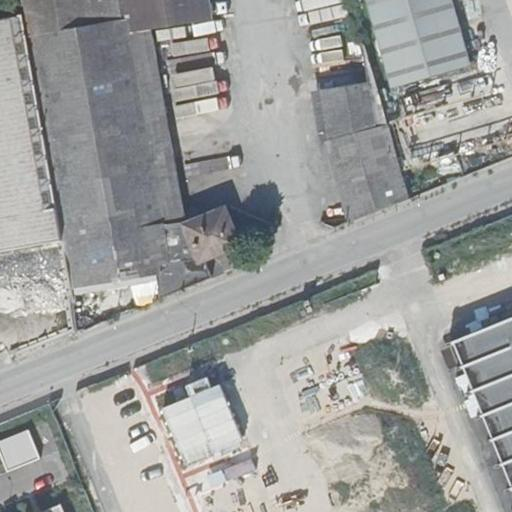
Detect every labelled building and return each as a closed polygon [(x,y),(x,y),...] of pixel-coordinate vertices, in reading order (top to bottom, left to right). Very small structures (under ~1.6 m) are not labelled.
[(217,20),(213,0),(26,0),(32,34),(132,18),(136,32),(157,29),(217,20)] [(367,0),(394,91),(472,68),(452,0),(367,0)] [(71,288),(174,266),(168,230),(136,32),(132,18),(32,34),(35,54),(65,239),(63,239),(71,288)] [(168,230),(188,227),(157,29),(136,32),(168,230)] [(409,199),(368,48),(317,57),(332,158),(350,223),(409,199)] [(0,250),(63,239),(65,239),(35,54),(0,60),(0,204),(2,204),(7,236),(0,237),(0,250)] [(195,226),(188,227),(168,230),(174,266),(177,292),(211,278),(209,258),(243,243),(228,211),(195,226)] [(511,319),(456,342),(511,480),(511,319)] [(34,429),(4,440),(16,472),(46,461),(34,429)] [(72,511),(68,501),(41,511),(72,511)]
